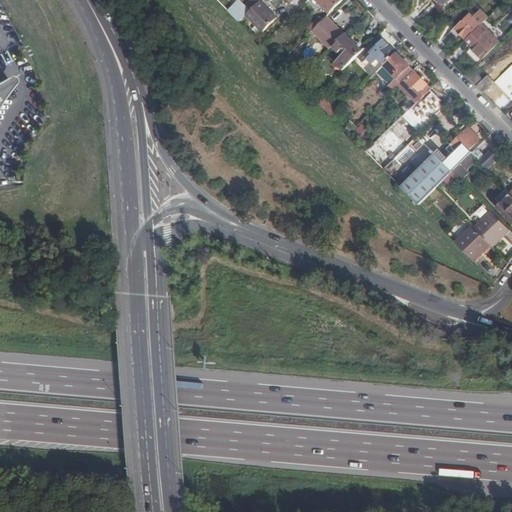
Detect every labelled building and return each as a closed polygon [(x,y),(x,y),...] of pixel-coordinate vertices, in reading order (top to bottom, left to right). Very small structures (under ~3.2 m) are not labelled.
[(318,0),(331,13),(344,0),(318,0)] [(277,18),(260,1),(246,15),(263,32),(277,18)] [(470,13),(451,31),(459,39),(463,35),(466,38),(481,23),(470,13)] [(334,44),(335,44),(346,34),(328,17),(324,20),(312,32),(329,49),(334,44)] [(310,29),(312,32),(324,20),(322,18),(310,29)] [(471,46),(484,58),(503,40),(486,23),(468,40),(473,45),(471,46)] [(336,63),(343,70),(358,57),(364,51),(347,33),(346,34),(335,44),(333,47),(343,56),(336,63)] [(398,53),(380,35),(364,51),(358,57),(364,63),(368,59),(373,64),(379,59),(385,65),(398,53)] [(410,65),(398,53),(385,65),(392,73),(390,75),(395,80),(410,65)] [(484,64),(481,61),(467,75),(484,92),(495,82),(488,75),(483,80),(476,72),(484,64)] [(415,71),(410,65),(395,80),(388,88),(392,93),(399,86),(415,71)] [(399,86),(416,104),(432,89),(415,71),(399,86)] [(6,99),(12,87),(9,82),(0,87),(0,112),(1,110),(6,99)] [(361,124),(355,133),(365,140),(371,131),(361,124)] [(446,163),(437,154),(402,187),(420,205),(454,172),(461,165),(472,154),(474,152),(471,149),(481,138),(475,132),(473,134),(467,128),(451,145),(454,147),(450,151),(454,155),(446,163)] [(492,150),(480,162),(487,169),(499,157),(492,150)] [(466,170),(478,159),(472,154),(461,165),(466,170)] [(511,197),(500,209),(511,221),(511,197)] [(484,205),(477,213),(483,218),(489,211),(484,205)] [(494,247),(511,230),(494,212),(476,228),(492,245),(494,247)] [(474,226),(457,243),(475,262),(492,245),(476,228),(474,226)]
